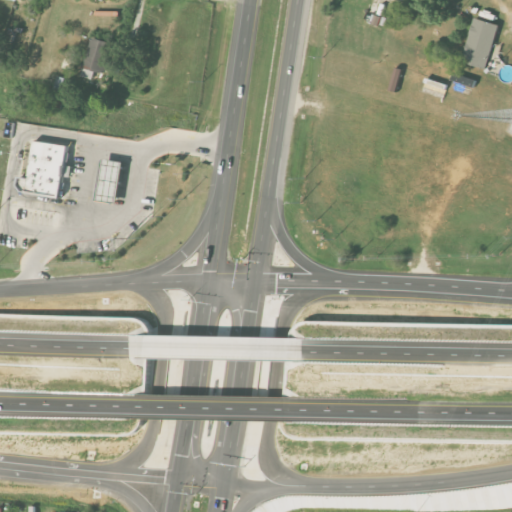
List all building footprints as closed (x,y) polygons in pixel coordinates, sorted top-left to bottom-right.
[(500,25),(476,18),(463,63),(488,69),(500,25)] [(95,72),(107,73),(111,41),(89,38),(84,78),(94,80),(95,72)] [(391,90),(399,92),(404,70),(396,68),(391,90)] [(35,142),(29,179),(20,178),(18,189),(60,196),(68,147),(35,142)] [(105,160),(99,202),(120,205),(125,163),(105,160)]
